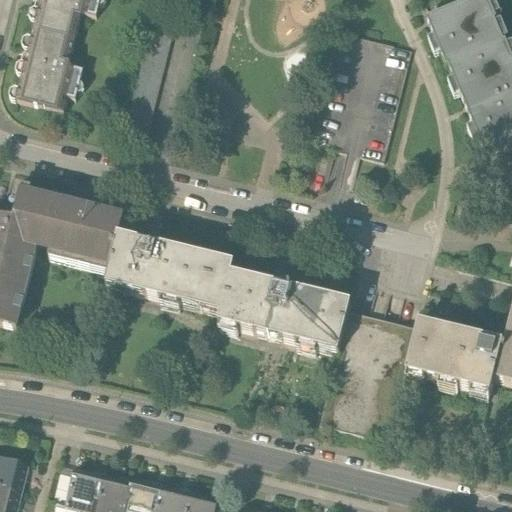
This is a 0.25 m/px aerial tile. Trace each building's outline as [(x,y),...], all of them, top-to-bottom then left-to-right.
[(42,0),(35,30),(78,40),(83,19),(98,23),(103,0),(42,0)] [(496,0),(471,0),(433,15),(449,55),(509,32),(496,0)] [(154,16),(123,143),(146,148),(177,22),(154,16)] [(35,30),(17,104),(66,115),(69,102),(78,104),(87,70),(71,67),(78,40),(35,30)] [(511,74),(511,40),(509,32),(449,55),(464,93),(511,74)] [(337,37),(309,147),(340,155),(353,159),(382,166),(411,56),(337,37)] [(511,74),(464,93),(481,137),(496,131),(511,124),(511,74)] [(511,124),(496,131),(511,169),(511,124)] [(38,258),(55,194),(25,186),(17,218),(0,213),(0,323),(20,329),(38,258)] [(55,194),(38,258),(111,277),(122,231),(127,213),(55,194)] [(238,261),(122,231),(111,277),(107,291),(222,321),(235,271),(238,261)] [(356,301),(235,271),(222,321),(220,331),(340,361),(352,316),(356,301)] [(419,332),(352,316),(340,361),(321,432),(391,449),(410,370),(419,332)] [(511,342),(422,320),(419,332),(410,370),(498,392),(501,379),(511,342)] [(511,339),(511,342),(501,379),(511,381),(511,339)] [(0,491),(24,497),(30,469),(0,462),(0,491)] [(97,511),(105,485),(76,478),(67,511),(97,511)] [(128,511),(134,492),(105,485),(97,511),(128,511)] [(135,488),(134,492),(128,511),(159,511),(164,495),(135,488)] [(0,511),(20,511),(24,497),(0,491),(0,511)] [(189,511),(192,502),(164,495),(159,511),(189,511)] [(219,511),(221,509),(192,502),(189,511),(219,511)]
